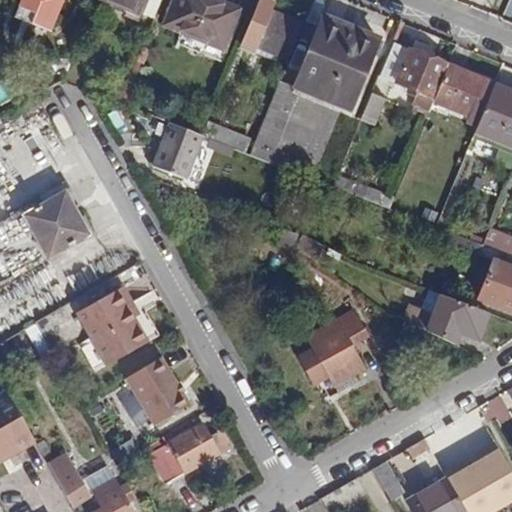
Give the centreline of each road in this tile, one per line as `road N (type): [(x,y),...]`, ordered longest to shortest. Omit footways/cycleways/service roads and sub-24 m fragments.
road 1 (residential): [(284,493),(78,116)]
road 2 (residential): [(284,493),(511,357)]
road 3 (residential): [(389,0),(511,50)]
